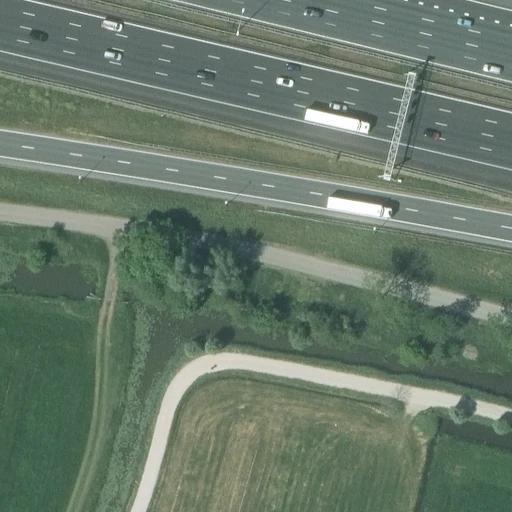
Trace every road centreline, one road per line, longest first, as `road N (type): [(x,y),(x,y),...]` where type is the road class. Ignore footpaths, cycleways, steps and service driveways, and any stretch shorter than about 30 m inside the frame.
road 1 (motorway): [(0,26),(511,144)]
road 2 (unclassified): [(0,217),(295,263),(511,319)]
road 3 (motorway): [(0,144),(511,229)]
road 4 (unclassified): [(137,511),(176,391),(207,366),(240,363),(511,418)]
road 5 (motorway): [(511,55),(281,0)]
